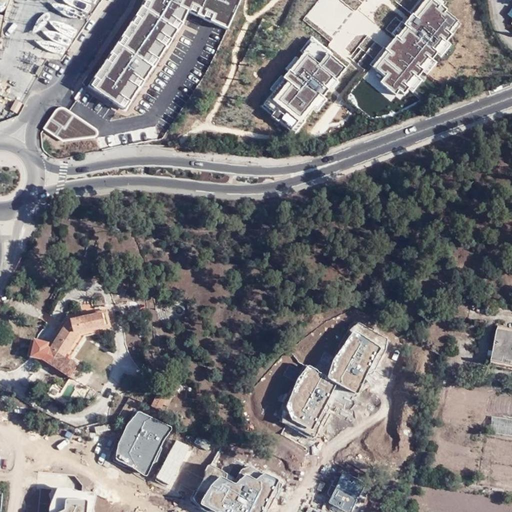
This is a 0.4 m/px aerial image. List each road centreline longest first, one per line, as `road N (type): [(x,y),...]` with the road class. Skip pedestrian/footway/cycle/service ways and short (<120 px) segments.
road 1 (secondary): [(29,195),(122,180),(233,188),(292,181),(511,102)]
road 2 (secondary): [(511,91),(291,169),(152,159),(62,170),(30,160)]
